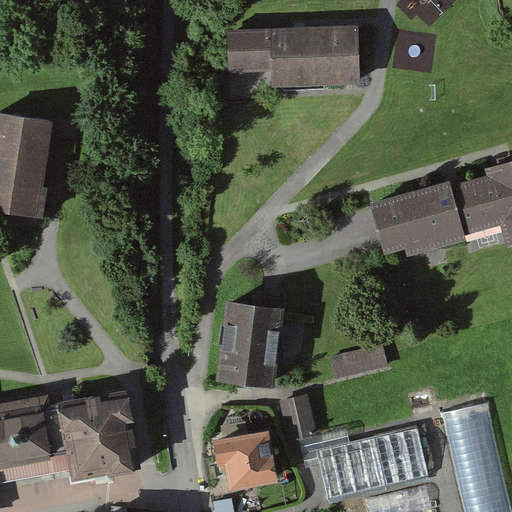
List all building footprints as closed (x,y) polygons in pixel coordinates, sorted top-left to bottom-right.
[(228,30),(229,71),(271,69),(272,86),(361,83),(358,26),(228,30)] [(54,122),(0,114),(0,209),(40,216),(54,122)] [(372,205),(385,257),(407,251),(409,258),(466,243),(464,236),(502,226),(508,249),(511,248),(511,164),(485,171),(487,179),(450,188),(450,186),(372,205)] [(271,389),(282,311),(227,304),(217,383),(271,389)] [(382,345),(332,357),(336,377),(387,365),(382,345)] [(0,470),(69,457),(74,484),(142,471),(127,393),(49,408),(47,397),(0,406),(0,470)] [(307,396),(282,402),(291,441),(315,436),(307,396)] [(511,511),(494,404),(448,412),(464,511),(511,511)] [(429,478),(418,425),(316,446),(328,499),(429,478)] [(277,484),(269,434),(213,443),(218,469),(225,468),(229,492),(277,484)] [(372,511),(418,511),(434,507),(427,485),(369,502),(372,511)]
